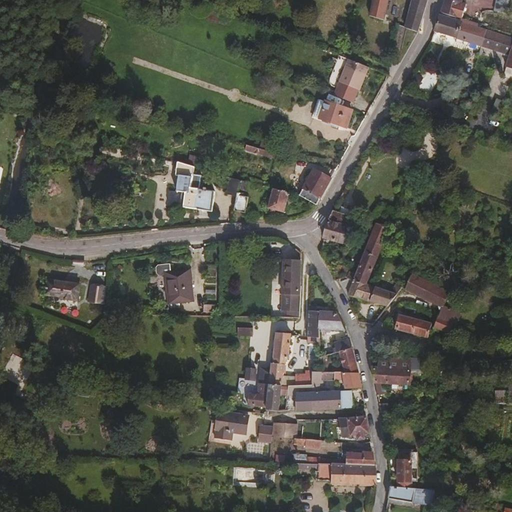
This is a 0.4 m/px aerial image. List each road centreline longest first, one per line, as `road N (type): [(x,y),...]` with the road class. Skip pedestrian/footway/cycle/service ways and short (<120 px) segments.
road 1 (residential): [(296,227),(359,337),(378,483),(374,511)]
road 2 (tertiary): [(296,227),(80,247),(0,235)]
road 3 (tertiary): [(436,0),(417,49),(329,202),(296,227)]
road 4 (track): [(359,337),(378,334),(475,361),(511,356)]
